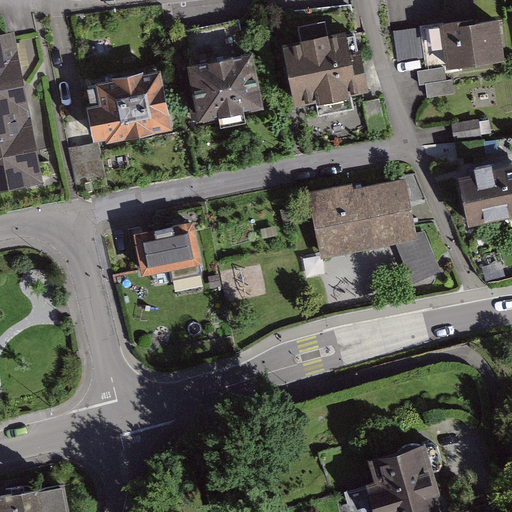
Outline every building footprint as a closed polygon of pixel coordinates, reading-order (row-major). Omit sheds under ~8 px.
[(502,19),(394,35),(398,63),(424,59),(426,70),(444,69),(508,63),(502,19)] [(0,194),(43,186),(10,37),(0,39),(0,194)] [(347,37),(284,50),(294,99),(307,97),(309,108),(332,103),(330,94),(358,88),(347,37)] [(250,57),(188,70),(198,120),(260,108),(250,57)] [(447,83),(444,69),(418,74),(419,81),(421,88),(447,83)] [(78,118),(83,145),(171,128),(160,71),(90,85),(96,115),(78,118)] [(455,96),(453,82),(426,86),(428,93),(429,101),(455,96)] [(385,129),(377,99),(362,103),(370,133),(385,129)] [(478,120),(454,125),(456,135),(457,141),(481,136),(478,120)] [(479,141),(459,145),(461,158),(482,155),(479,141)] [(101,148),(71,154),(76,183),(107,177),(101,148)] [(511,169),(452,186),(465,231),(511,217),(511,169)] [(354,189),(309,199),(322,262),(397,247),(412,286),(441,274),(425,237),(416,237),(406,182),(356,194),(354,189)] [(195,222),(134,233),(141,274),(202,262),(195,222)] [(252,293),(248,279),(264,275),(261,265),(224,273),(230,298),(252,293)] [(448,511),(424,439),(355,462),(364,488),(341,495),(346,511),(448,511)] [(0,511),(70,511),(63,479),(0,492),(0,511)]
